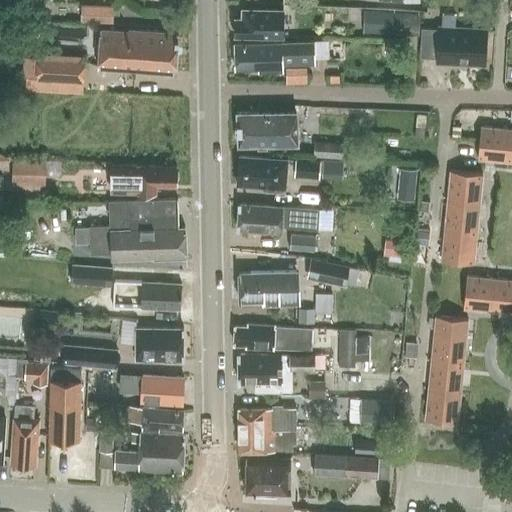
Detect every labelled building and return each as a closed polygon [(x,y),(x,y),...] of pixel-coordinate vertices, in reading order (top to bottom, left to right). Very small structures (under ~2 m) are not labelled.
[(113,22),(113,5),(82,4),(81,22),(113,22)] [(236,30),(235,35),(283,36),(283,9),(242,8),(242,17),(236,17),(236,21),(234,26),(236,30)] [(364,11),(364,31),(394,32),(395,12),(364,11)] [(98,66),(176,72),(179,32),(129,29),(128,30),(101,28),(98,66)] [(486,63),(488,30),(437,28),(436,61),(486,63)] [(258,71),(283,70),(283,58),(315,57),(314,40),(235,43),(236,68),(258,67),(258,71)] [(400,45),(386,46),(387,61),(400,61),(400,45)] [(85,89),(85,51),(36,50),(36,53),(25,53),(25,88),(85,89)] [(90,93),(90,116),(138,116),(138,93),(90,93)] [(297,110),(238,111),(239,144),(297,143),(297,110)] [(454,126),(453,137),(462,138),(463,127),(454,126)] [(481,126),(478,158),(507,161),(510,129),(481,126)] [(341,158),(342,143),(316,141),(315,156),(341,158)] [(0,155),(0,162),(9,163),(9,156),(0,155)] [(285,190),(287,158),(240,155),(238,184),(261,185),(264,189),(285,190)] [(46,159),(12,159),(12,185),(45,186),(46,159)] [(319,176),(321,160),(296,159),(295,175),(319,176)] [(112,164),(112,190),(137,191),(156,191),(156,184),(176,184),(176,165),(137,164),(137,165),(112,164)] [(400,169),(398,183),(415,185),(417,170),(400,169)] [(451,170),(448,200),(480,203),(483,173),(451,170)] [(178,197),(109,200),(110,224),(89,225),(90,253),(111,252),(111,258),(153,257),(153,258),(187,257),(185,226),(178,226),(178,197)] [(421,200),(420,211),(429,211),(429,201),(421,200)] [(448,200),(445,229),(477,233),(480,203),(448,200)] [(239,203),(238,229),(282,232),(283,227),(318,229),(319,208),(284,206),(239,203)] [(421,218),(420,228),(430,229),(431,219),(421,218)] [(445,229),(442,259),(474,262),(477,233),(445,229)] [(427,245),(429,232),(418,231),(416,244),(427,245)] [(315,250),(316,235),(291,233),(290,248),(315,250)] [(385,238),(383,254),(389,255),(404,257),(406,240),(385,238)] [(331,262),(327,282),(346,286),(346,282),(355,284),(358,267),(350,266),(331,262)] [(114,268),(72,264),(70,283),(112,286),(114,268)] [(262,304),(296,303),(295,270),(239,271),(239,300),(262,300),(262,304)] [(466,275),(463,307),(493,310),(496,278),(466,275)] [(511,279),(496,278),(493,310),(511,311),(511,279)] [(141,307),(181,309),(182,283),(142,281),(141,291),(132,290),(132,300),(141,301),(141,307)] [(316,292),(316,311),(332,312),(333,293),(316,292)] [(300,308),(300,323),(315,323),(315,309),(300,308)] [(57,311),(40,309),(38,320),(56,322),(57,311)] [(436,314),(433,349),(465,352),(468,317),(436,314)] [(275,325),(276,324),(247,323),(247,325),(235,325),(234,343),(246,344),(245,347),(274,348),(311,350),(313,327),(275,325)] [(136,327),(136,358),(183,359),(184,328),(136,327)] [(358,335),(358,330),(341,329),(340,366),(357,366),(357,353),(358,335)] [(358,335),(357,353),(369,353),(369,336),(358,335)] [(118,368),(120,350),(64,344),(63,362),(118,368)] [(433,349),(429,384),(462,387),(465,352),(433,349)] [(238,353),(238,383),(256,383),(256,390),(292,390),(292,367),(315,367),(315,355),(315,354),(238,353)] [(315,355),(315,367),(325,367),(325,355),(315,355)] [(46,385),(48,364),(27,363),(26,377),(34,378),(34,384),(46,385)] [(49,438),(79,438),(80,379),(80,367),(51,367),(51,379),(50,379),(49,438)] [(142,374),(141,401),(183,404),(183,376),(142,374)] [(309,381),(309,397),(325,397),(325,381),(309,381)] [(429,384),(426,419),(458,422),(462,387),(429,384)] [(395,399),(362,398),(361,423),(394,425),(395,399)] [(14,403),(14,404),(10,461),(15,462),(17,464),(22,464),(23,462),(36,463),(37,444),(39,445),(40,434),(38,434),(39,419),(34,418),(35,404),(14,403)] [(129,405),(121,404),(120,420),(142,422),(142,428),(159,429),(159,425),(182,427),(183,409),(129,405)] [(239,429),(296,429),(296,407),(239,407),(239,429)] [(86,418),(86,430),(95,430),(95,418),(86,418)] [(296,437),(296,429),(239,429),(239,451),(271,451),(274,451),(293,449),(293,444),(297,443),(296,437)] [(115,449),(116,431),(100,431),(100,449),(115,449)] [(115,449),(114,466),(182,470),(184,434),(132,431),(132,450),(115,449)] [(355,451),(386,454),(387,441),(356,438),(355,451)] [(314,452),(313,472),(389,478),(390,458),(378,457),(314,452)] [(290,493),(291,457),(245,456),(245,492),(290,493)]
